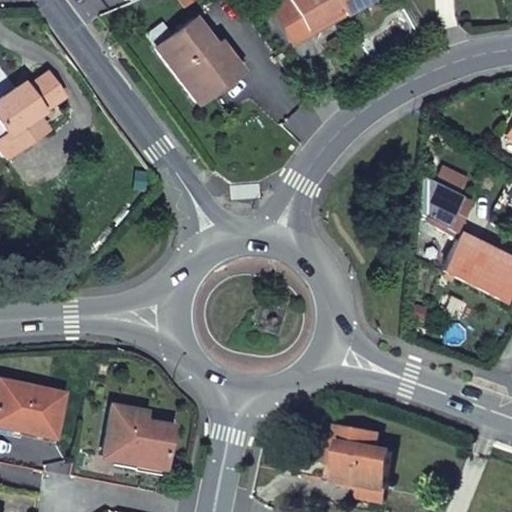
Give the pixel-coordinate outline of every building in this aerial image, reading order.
[(305,30),(288,0),(283,0),(268,9),(290,44),(308,34),(305,30)] [(288,0),(305,30),(341,10),(344,15),(370,0),(288,0)] [(305,30),(308,34),(308,36),(344,15),(341,10),(305,30)] [(192,18),(152,47),(195,103),(227,79),(224,75),(236,67),(223,48),(218,52),(192,18)] [(0,144),(0,148),(9,161),(49,132),(40,118),(66,97),(49,73),(26,90),(16,88),(0,99),(0,123),(10,137),(0,144)] [(511,118),(502,133),(511,139),(511,118)] [(423,179),(419,215),(452,231),(467,202),(423,179)] [(458,233),(439,271),(503,303),(511,285),(511,260),(479,244),(458,233)] [(0,385),(0,423),(18,427),(17,432),(50,439),(59,396),(0,385)] [(98,458),(133,464),(133,460),(161,466),(168,426),(140,421),(141,413),(106,407),(98,458)] [(18,427),(0,423),(0,436),(15,440),(17,432),(18,427)] [(326,479),(360,486),(389,492),(396,454),(380,451),(382,435),(340,427),(337,444),(333,442),(326,479)] [(133,460),(133,464),(131,471),(159,476),(161,466),(133,460)] [(389,492),(360,486),(357,498),(386,504),(389,492)]
